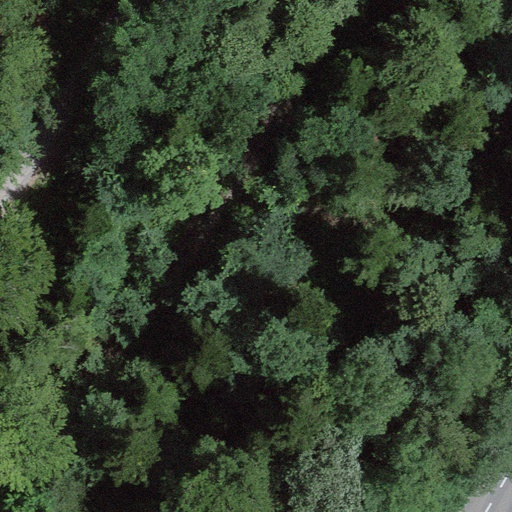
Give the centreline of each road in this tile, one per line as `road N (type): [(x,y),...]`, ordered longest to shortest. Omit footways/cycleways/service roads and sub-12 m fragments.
road 1 (track): [(353,0),(78,410),(0,474)]
road 2 (track): [(0,171),(119,0)]
